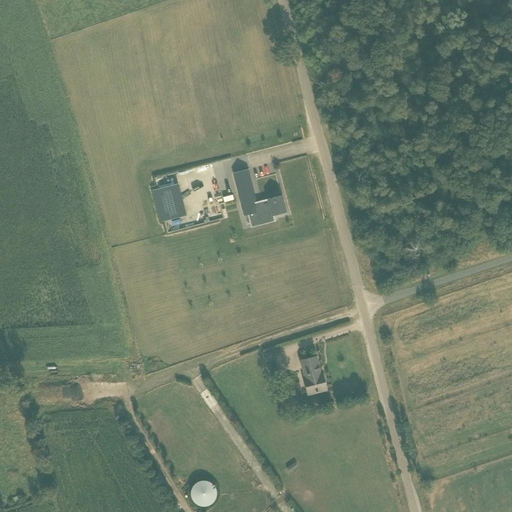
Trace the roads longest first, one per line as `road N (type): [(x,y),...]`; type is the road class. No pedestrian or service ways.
road 1 (unclassified): [(362,307),(282,0)]
road 2 (track): [(141,387),(362,307)]
road 3 (unclassified): [(415,511),(362,307)]
road 4 (unclassified): [(362,307),(511,257)]
